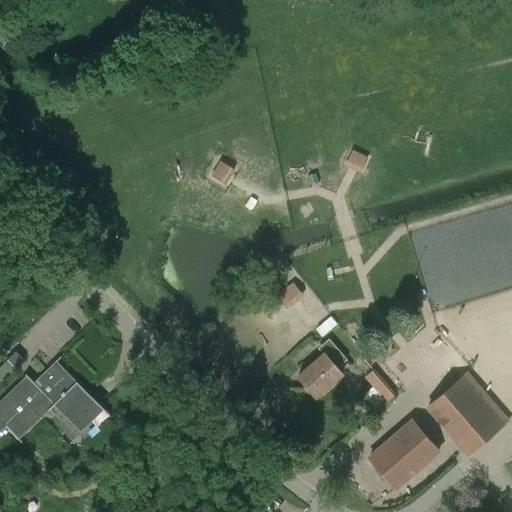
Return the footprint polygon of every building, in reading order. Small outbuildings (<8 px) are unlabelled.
[(367,158),(353,150),(346,162),(361,170),(367,158)] [(212,176),(223,182),(231,168),(221,161),(212,176)] [(292,282),(276,295),(285,307),(301,294),(292,282)] [(318,350),(323,356),(297,379),(315,399),(341,377),(336,371),(346,362),(329,342),(318,350)] [(0,367),(0,384),(25,360),(16,352),(0,367)] [(100,407),(55,361),(33,383),(26,376),(0,401),(0,432),(6,427),(18,439),(47,411),(53,405),(65,418),(76,429),(100,407)] [(365,376),(373,386),(365,392),(377,408),(398,393),(378,366),(365,376)] [(508,421),(507,420),(468,374),(427,408),(467,456),(508,421)] [(412,421),(368,459),(394,489),(438,451),(412,421)]
